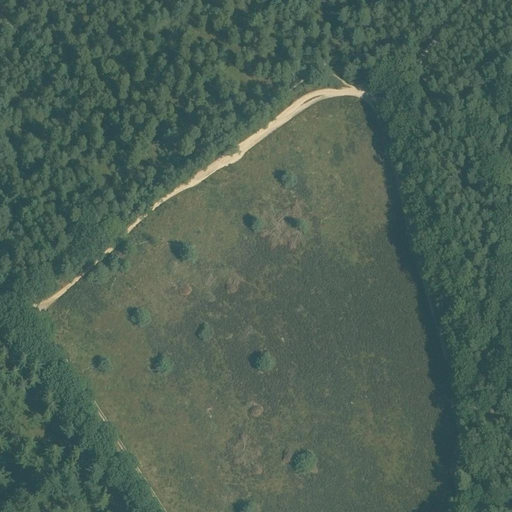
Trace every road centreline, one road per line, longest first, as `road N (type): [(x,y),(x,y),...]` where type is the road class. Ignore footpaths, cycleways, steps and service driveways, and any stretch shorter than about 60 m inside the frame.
road 1 (track): [(393,94),(310,95),(136,222),(62,291),(40,305),(0,305)]
road 2 (track): [(454,511),(468,408),(369,92)]
road 3 (track): [(477,386),(393,94)]
road 4 (track): [(166,511),(43,327),(34,281)]
road 5 (track): [(471,0),(393,94)]
